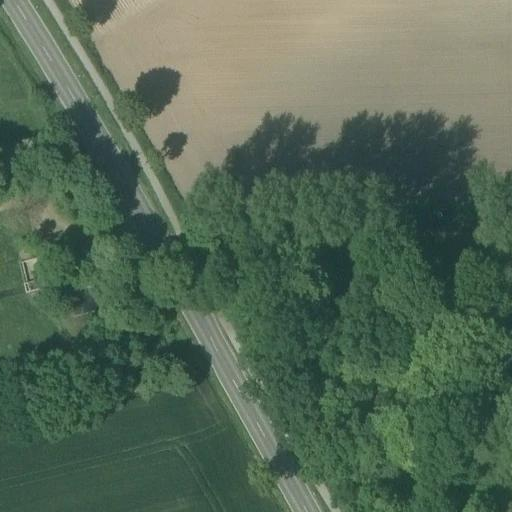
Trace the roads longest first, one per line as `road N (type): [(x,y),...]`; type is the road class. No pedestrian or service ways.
road 1 (secondary): [(8,0),(308,511)]
road 2 (track): [(511,235),(217,246),(169,273)]
